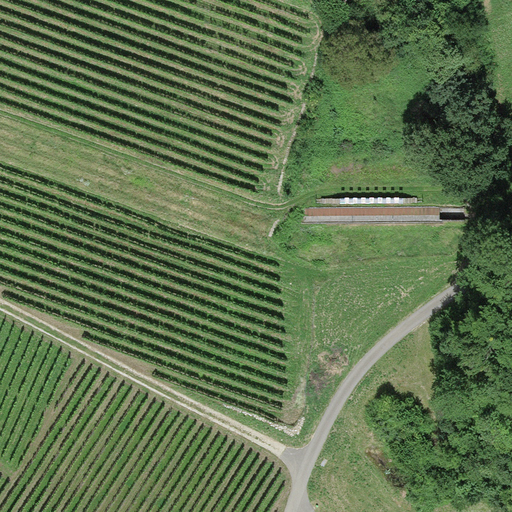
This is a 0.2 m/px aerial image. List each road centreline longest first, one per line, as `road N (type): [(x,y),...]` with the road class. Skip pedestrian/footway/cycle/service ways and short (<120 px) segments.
road 1 (track): [(295,511),(306,456),(382,347),(459,286),(511,258)]
road 2 (track): [(0,305),(306,456)]
